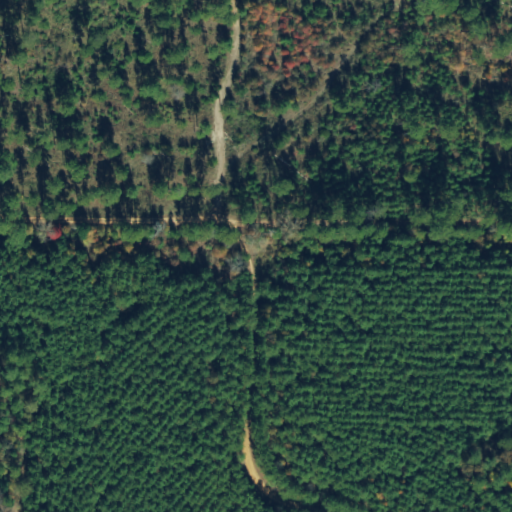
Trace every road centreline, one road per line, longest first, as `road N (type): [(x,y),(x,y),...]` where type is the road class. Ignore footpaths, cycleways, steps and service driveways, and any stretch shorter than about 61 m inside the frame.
road 1 (residential): [(0,215),(218,224),(511,218)]
road 2 (track): [(327,511),(280,499),(251,466),(255,291),(247,247),(218,224)]
